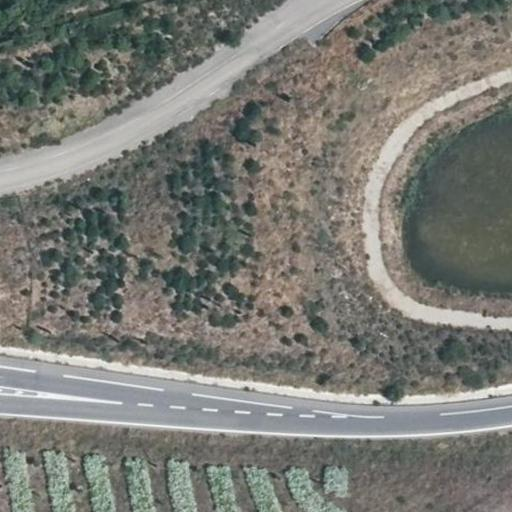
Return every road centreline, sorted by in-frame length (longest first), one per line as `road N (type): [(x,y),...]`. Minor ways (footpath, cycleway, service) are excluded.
road 1 (track): [(511,74),(443,98),(387,149),(367,241),(388,295),(409,307),(511,323)]
road 2 (motorway): [(511,414),(389,425),(194,416)]
road 3 (motorway): [(194,416),(0,380)]
road 4 (motorway): [(194,416),(0,405)]
